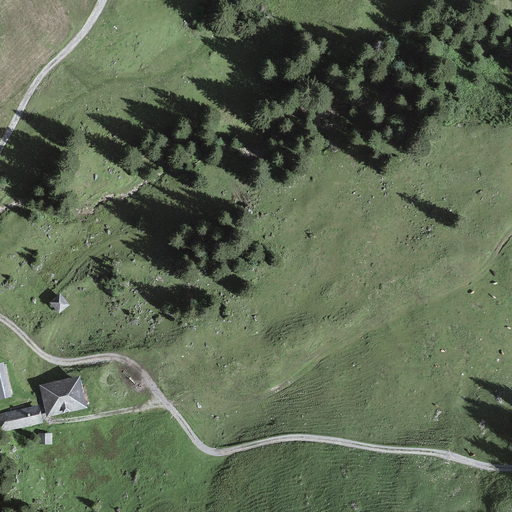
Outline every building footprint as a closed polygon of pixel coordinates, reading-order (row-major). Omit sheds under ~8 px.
[(60,294),(51,302),(59,311),(68,303),(60,294)] [(0,397),(14,393),(4,361),(0,362),(0,397)] [(49,418),(88,407),(79,375),(40,386),(49,418)] [(0,425),(2,432),(43,421),(38,403),(0,412),(0,425)] [(38,433),(38,443),(52,444),(52,433),(38,433)]
